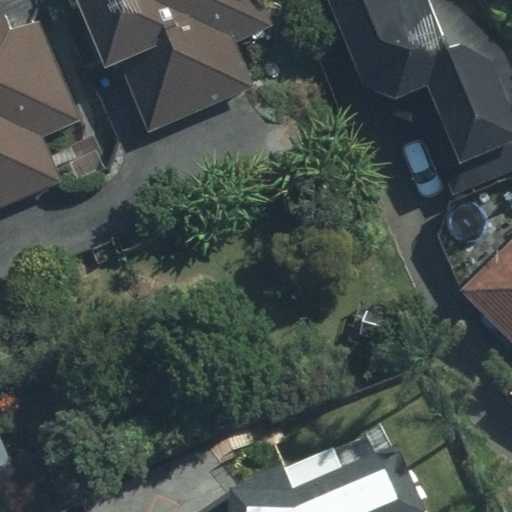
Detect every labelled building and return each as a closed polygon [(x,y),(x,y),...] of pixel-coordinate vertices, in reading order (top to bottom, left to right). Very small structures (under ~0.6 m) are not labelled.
[(47,0),(42,0),(0,17),(0,213),(116,167),(47,0)] [(286,0),(105,0),(160,131),(268,86),(251,43),(296,24),(286,0)] [(423,99),(448,84),(486,166),(511,154),(511,62),(483,0),(436,0),(422,7),(418,0),(349,0),(384,85),(423,99)] [(511,0),(502,0),(511,8),(511,0)] [(511,315),(511,264),(486,288),(511,315)] [(0,426),(0,495),(24,486),(0,426)] [(262,484),(217,511),(459,511),(433,454),(324,490),(262,484)]
